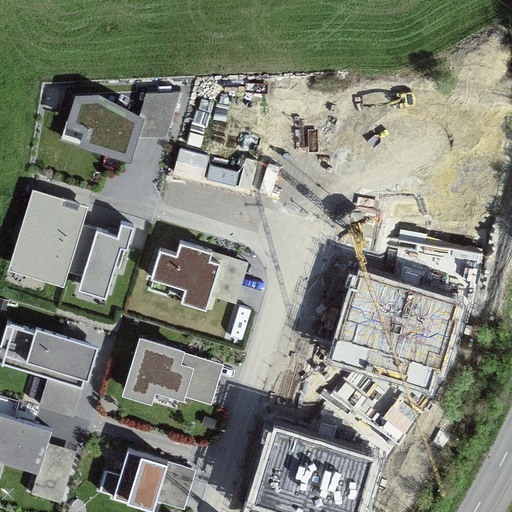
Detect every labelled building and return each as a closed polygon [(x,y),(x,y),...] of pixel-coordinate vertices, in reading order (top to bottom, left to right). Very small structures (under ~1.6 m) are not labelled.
[(146,91),(144,99),(159,104),(151,129),(159,131),(167,134),(180,90),(171,90),(159,91),(146,91)] [(98,94),(78,96),(70,122),(87,127),(83,141),(128,154),(133,136),(136,129),(139,116),(138,116),(98,94)] [(486,128),(391,99),(369,171),(464,200),(486,128)] [(86,176),(96,179),(100,167),(90,164),(86,176)] [(65,278),(70,265),(82,222),(87,209),(82,207),(64,203),(64,202),(48,197),(47,198),(36,194),(15,263),(65,278)] [(82,222),(70,265),(84,269),(78,285),(106,294),(121,244),(127,246),(133,223),(121,220),(117,232),(116,232),(82,222)] [(211,253),(212,249),(180,239),(176,252),(160,247),(150,275),(185,286),(181,299),(205,306),(209,293),(220,260),(209,257),(211,253)] [(209,293),(216,295),(220,282),(240,288),(236,301),(249,259),(212,249),(211,253),(209,257),(220,260),(209,293)] [(457,298),(362,269),(339,340),(435,370),(457,298)] [(220,282),(216,295),(236,301),(240,288),(220,282)] [(0,310),(5,312),(9,299),(0,296),(0,310)] [(35,328),(23,325),(14,357),(84,379),(85,375),(88,376),(98,343),(36,324),(35,328)] [(153,384),(181,393),(190,366),(177,362),(178,359),(181,349),(142,337),(126,389),(149,397),(153,384)] [(190,366),(181,393),(189,396),(193,384),(215,390),(224,361),(181,349),(178,359),(177,362),(190,366)] [(81,385),(47,375),(46,379),(41,399),(39,403),(40,403),(48,377),(57,380),(53,392),(48,406),(74,413),(81,385)] [(57,380),(48,377),(40,403),(48,406),(53,392),(57,380)] [(215,390),(193,384),(189,396),(211,402),(215,390)] [(0,411),(0,458),(3,459),(37,469),(31,491),(61,500),(74,459),(44,450),(46,444),(47,439),(51,427),(0,411)] [(201,424),(213,428),(217,418),(205,414),(201,424)] [(354,511),(373,452),(277,423),(255,495),(311,511),(354,511)] [(188,476),(191,467),(167,460),(167,458),(128,447),(120,472),(113,493),(154,505),(156,498),(163,474),(165,469),(188,476)] [(113,493),(120,472),(105,467),(99,488),(113,493)] [(196,468),(191,467),(188,476),(165,469),(163,474),(156,498),(184,507),(196,468)]
